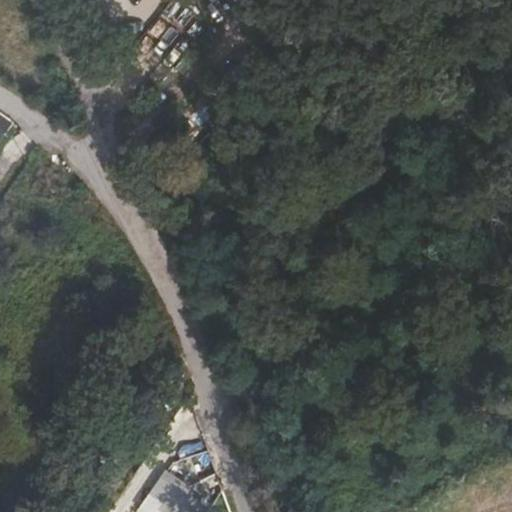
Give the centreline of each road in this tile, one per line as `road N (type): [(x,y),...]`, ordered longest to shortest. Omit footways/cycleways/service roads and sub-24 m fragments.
road 1 (unclassified): [(251,511),(106,159)]
road 2 (unclassified): [(106,159),(82,84),(40,0)]
road 3 (unclassified): [(0,92),(71,163),(106,159)]
